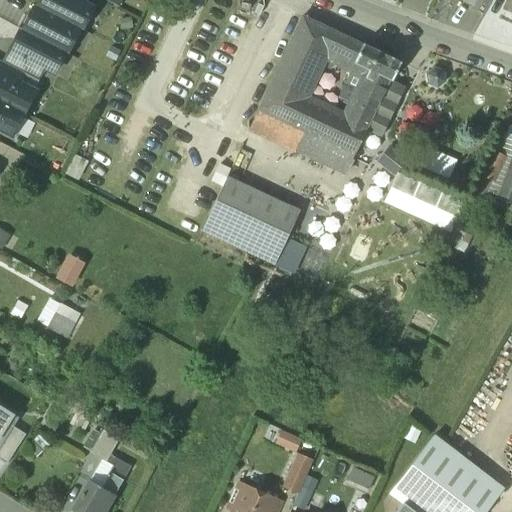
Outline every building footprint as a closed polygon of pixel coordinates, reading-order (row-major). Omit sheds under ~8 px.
[(83,4),(75,0),(39,0),(36,6),(79,28),(78,29),(80,30),(92,8),(83,4)] [(511,0),(505,0),(502,9),(511,13),(511,0)] [(79,28),(36,6),(35,5),(22,30),(21,30),(64,52),(64,53),(66,54),(78,29),(79,28)] [(334,32),(303,18),(303,17),(302,16),(249,127),(294,148),(293,151),(343,175),(353,154),(354,154),(365,130),(364,129),(360,127),(344,120),(302,100),(322,58),(322,57),(326,50),(334,32)] [(64,52),(21,30),(22,30),(20,29),(9,51),(43,68),(43,69),(53,74),(64,53),(64,52)] [(348,39),(334,32),(326,50),(339,56),(348,39)] [(362,46),(348,39),(339,56),(335,64),(349,71),(354,62),(362,46)] [(382,55),(362,46),(354,62),(368,69),(358,91),(344,120),(360,127),(364,129),(388,79),(390,81),(399,62),(383,54),(382,55)] [(339,56),(326,50),(322,57),(335,64),(339,56)] [(43,68),(9,51),(3,63),(21,72),(37,80),(43,69),(43,68)] [(3,63),(0,61),(0,74),(16,83),(21,72),(3,63)] [(368,69),(354,62),(349,71),(343,84),(358,91),(368,69)] [(442,72),(433,68),(425,74),(427,84),(436,87),(444,81),(442,72)] [(0,74),(0,101),(22,113),(33,92),(16,83),(0,74)] [(388,79),(364,129),(365,130),(380,136),(404,87),(390,81),(388,79)] [(22,113),(0,101),(0,128),(11,135),(22,113)] [(511,136),(501,133),(492,151),(504,156),(492,182),(500,186),(507,167),(510,168),(511,161),(511,136)] [(383,149),(377,156),(393,170),(399,163),(383,149)] [(504,156),(492,151),(474,189),(485,194),(491,181),(492,182),(504,156)] [(91,159),(77,152),(65,176),(79,183),(91,159)] [(511,170),(509,170),(510,168),(507,167),(500,186),(498,194),(511,199),(511,170)] [(226,177),(201,231),(273,265),(299,211),(226,177)] [(467,206),(399,177),(386,208),(453,237),(467,206)] [(326,212),(307,202),(293,233),(312,242),(326,212)] [(14,241),(0,232),(0,249),(6,254),(14,241)] [(69,249),(56,274),(74,283),(87,258),(69,249)] [(59,305),(48,328),(67,337),(79,315),(59,305)] [(0,447),(13,427),(19,418),(0,406),(0,447)] [(274,439),(294,451),(302,438),(282,426),(274,439)] [(25,435),(13,427),(0,447),(0,461),(6,465),(25,435)] [(118,439),(102,430),(90,453),(105,461),(118,439)] [(484,511),(501,491),(431,437),(387,493),(412,511),(484,511)] [(296,454),(282,485),(297,492),(311,461),(296,454)] [(130,467),(116,459),(108,472),(110,473),(122,480),(130,467)] [(353,465),(348,475),(371,484),(375,474),(353,465)] [(481,475),(501,491),(508,482),(488,466),(481,475)] [(323,472),(316,489),(325,493),(332,475),(323,472)] [(101,488),(89,480),(71,511),(73,511),(104,511),(114,495),(122,480),(110,473),(101,488)] [(275,511),(280,502),(239,484),(236,490),(234,489),(228,502),(230,503),(227,509),(233,511),(232,511),(275,511)]
